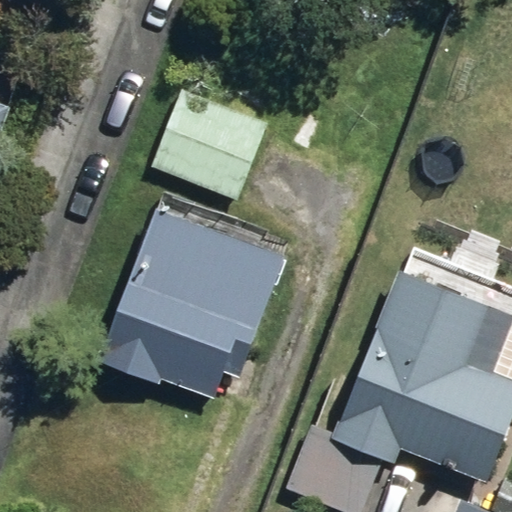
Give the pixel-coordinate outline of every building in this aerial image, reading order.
[(0,0),(0,70),(22,80),(48,21),(0,0)] [(150,168),(236,204),(270,123),(184,87),(150,168)] [(0,138),(11,109),(0,105),(0,138)] [(161,377),(214,398),(224,373),(235,378),(284,257),(157,207),(96,360),(158,384),(161,377)] [(285,489),(343,511),(361,511),(383,459),(393,464),(399,448),(481,480),(511,403),(511,329),(495,372),(479,366),(499,318),(460,302),(470,277),(450,269),(441,292),(398,273),(373,335),(378,336),(347,414),(343,413),(334,435),(311,424),(285,489)] [(458,511),(486,511),(463,502),(458,511)]
